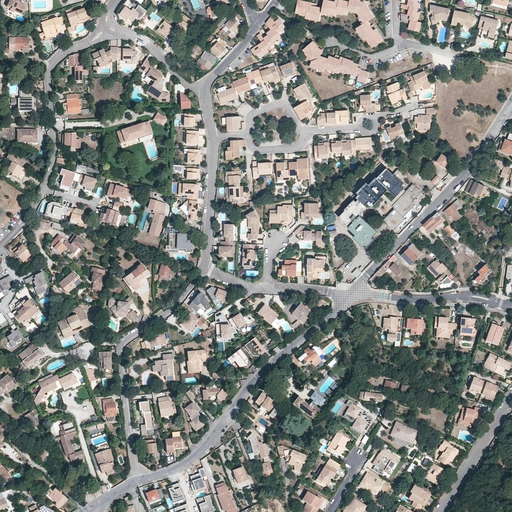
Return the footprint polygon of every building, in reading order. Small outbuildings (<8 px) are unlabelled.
[(15,0),(7,0),(9,1),(9,2),(7,7),(8,7),(11,9),(11,8),(14,9),(13,11),(22,15),(24,10),(24,9),(22,8),(24,4),(15,0)] [(300,13),(306,14),(305,16),(305,18),(311,19),(312,17),(315,18),(315,20),(317,21),(319,21),(321,13),(322,8),(316,7),(317,4),(314,3),(313,6),(311,6),(312,3),(298,0),(295,13),(299,14),(300,13)] [(340,0),(335,0),(335,2),(333,1),(333,0),(330,0),(330,1),(326,0),(323,0),(322,8),(321,13),(323,13),(325,13),(326,11),(329,12),(329,14),(336,15),(336,13),(337,11),(342,12),(342,14),(346,15),(347,11),(349,2),(340,0)] [(367,21),(374,16),(367,6),(369,4),(369,1),(365,0),(364,2),(360,1),(360,0),(349,0),(349,2),(347,11),(351,12),(352,11),(358,12),(359,13),(358,14),(359,16),(364,23),(367,21)] [(401,8),(409,10),(417,12),(420,3),(417,2),(409,0),(408,5),(401,4),(401,8)] [(129,19),(130,17),(132,19),(134,16),(136,18),(140,20),(147,10),(139,4),(135,10),(133,8),(131,11),(125,7),(120,14),(127,20),(129,19)] [(437,22),(437,20),(444,18),(448,19),(450,9),(434,6),(431,5),(431,13),(435,13),(435,16),(433,16),(431,18),(433,25),(438,24),(437,22)] [(218,11),(216,11),(215,8),(212,6),(208,7),(207,10),(208,14),(211,15),(211,17),(215,16),(218,16),(220,13),(218,11)] [(80,22),(79,19),(86,17),(87,19),(87,20),(91,19),(88,9),(84,10),(83,9),(66,14),(70,25),(80,22)] [(420,13),(417,12),(409,10),(407,15),(401,13),(401,18),(418,21),(420,13)] [(458,24),(458,22),(465,24),(469,29),(474,25),(472,23),(475,20),(469,14),(461,12),(460,12),(455,11),(452,25),(457,26),(458,24)] [(271,16),(268,20),(275,29),(278,33),(286,28),(279,19),(275,22),(271,16)] [(496,34),(499,21),(481,16),(478,28),(483,29),(484,27),(489,29),(489,27),(491,28),(490,33),(496,34)] [(61,30),(57,18),(49,20),(48,17),(42,19),(43,22),(40,23),(44,35),(50,33),(51,34),(55,33),(54,30),(56,29),(57,32),(61,30)] [(66,29),(63,19),(61,20),(59,17),(57,18),(61,30),(66,29)] [(225,25),(226,26),(223,29),(232,38),(236,35),(234,33),(242,26),(238,22),(233,17),(225,25)] [(421,22),(418,21),(401,18),(401,22),(409,24),(408,29),(419,32),(421,22)] [(181,34),(188,25),(181,20),(177,25),(176,25),(173,29),(166,24),(160,31),(168,37),(170,35),(174,38),(174,39),(178,41),(174,47),(178,49),(183,42),(176,37),(179,33),(181,34)] [(267,33),(268,35),(273,42),(281,37),(278,33),(275,29),(268,20),(266,23),(271,30),(267,33)] [(376,29),(373,31),(372,28),(375,27),(373,25),(370,26),(367,21),(364,23),(362,24),(356,28),(357,30),(358,32),(360,31),(362,34),(360,35),(364,41),(366,40),(368,38),(371,43),(370,44),(373,48),(383,40),(376,29)] [(166,24),(163,22),(156,32),(167,39),(168,37),(160,31),(166,24)] [(275,44),(273,42),(268,35),(264,38),(260,33),(257,36),(262,43),(267,49),(270,47),(271,47),(275,44)] [(8,49),(18,50),(18,49),(22,49),(22,48),(26,48),(26,46),(29,46),(29,39),(9,38),(8,49)] [(227,45),(221,40),(218,43),(218,42),(211,49),(218,57),(225,50),(224,48),(227,45)] [(328,59),(320,56),(319,55),(319,53),(321,54),(322,50),(320,49),(313,41),(303,49),(305,52),(306,51),(312,59),(311,61),(310,67),(315,69),(316,67),(320,68),(319,70),(321,71),(323,72),(324,69),(328,59)] [(257,46),(258,47),(255,49),(254,48),(251,50),(252,52),(255,56),(258,53),(261,57),(268,51),(267,49),(262,43),(257,46)] [(190,51),(198,56),(202,48),(195,44),(190,51)] [(109,50),(110,52),(106,54),(105,52),(104,50),(97,52),(93,54),(95,60),(98,61),(100,67),(101,67),(105,65),(104,62),(108,61),(112,59),(117,59),(117,58),(117,48),(117,47),(111,47),(111,50),(109,50)] [(130,53),(128,52),(128,49),(123,49),(122,48),(117,48),(117,58),(122,58),(122,61),(128,62),(128,60),(129,60),(132,60),(135,62),(140,56),(136,54),(137,53),(134,51),(132,50),(130,51),(129,52),(130,53)] [(206,50),(198,61),(210,69),(217,58),(206,50)] [(305,52),(304,53),(311,61),(312,59),(306,51),(305,52)] [(69,67),(75,67),(75,81),(81,81),(82,75),(87,75),(88,70),(82,70),(82,62),(78,62),(78,54),(73,55),(69,56),(69,67)] [(354,61),(340,57),(339,59),(337,59),(338,56),(337,55),(336,55),(335,58),(329,56),(328,59),(324,69),(327,70),(328,70),(329,68),(333,69),(332,71),(334,72),(338,74),(339,72),(340,69),(346,72),(345,73),(349,74),(349,73),(353,63),(354,61)] [(354,75),(359,77),(364,61),(361,59),(360,58),(358,65),(353,63),(349,73),(354,75)] [(150,63),(145,60),(139,70),(143,73),(144,71),(147,74),(144,79),(148,81),(150,78),(154,81),(151,86),(150,85),(146,91),(157,98),(156,100),(157,100),(168,100),(168,93),(161,93),(154,88),(162,76),(161,74),(157,71),(154,71),(151,69),(150,66),(148,65),(150,63)] [(357,80),(366,84),(370,73),(365,71),(367,64),(364,61),(359,77),(357,80)] [(281,66),(284,76),(296,72),(292,62),(281,66)] [(265,81),(269,80),(274,78),(274,79),(280,77),(275,66),(265,70),(261,71),(265,81)] [(250,85),(255,83),(260,81),(261,83),(265,81),(261,71),(260,69),(246,74),(247,76),(250,85)] [(419,89),(417,85),(423,83),(424,87),(425,88),(430,86),(425,71),(414,76),(415,80),(412,81),(415,90),(419,89)] [(247,76),(233,82),(235,86),(238,94),(241,92),(241,91),(246,89),(251,87),(250,85),(247,76)] [(295,88),(299,95),(297,95),(300,100),(302,103),(309,99),(312,98),(303,83),(295,88)] [(397,100),(396,98),(402,96),(403,100),(407,98),(404,89),(400,91),(397,83),(387,87),(389,91),(387,91),(391,102),(397,100)] [(221,102),(227,100),(227,101),(239,97),(238,94),(235,86),(227,89),(220,92),(217,93),(221,102)] [(33,95),(33,89),(21,89),(21,98),(17,98),(17,111),(23,111),(23,109),(32,110),(32,104),(33,95)] [(146,91),(145,92),(156,100),(157,98),(146,91)] [(190,108),(190,103),(182,93),(180,93),(181,107),(181,109),(190,108)] [(361,104),(366,104),(367,106),(367,111),(372,111),(372,112),(374,112),(376,112),(376,103),(372,103),(372,98),(369,98),(369,95),(361,95),(361,96),(361,104)] [(63,104),(63,115),(80,114),(80,103),(80,99),(79,99),(67,100),(67,103),(63,104)] [(302,103),(301,104),(294,107),(301,120),(306,117),(304,113),(309,110),(311,111),(314,108),(309,99),(302,103)] [(342,124),(341,122),(349,121),(348,110),(344,110),(336,111),(336,112),(336,122),(336,124),(342,124)] [(322,125),(322,123),(336,122),(336,112),(321,113),(321,116),(319,116),(317,118),(318,125),(322,125)] [(164,125),(168,118),(158,113),(154,119),(164,125)] [(195,123),(195,114),(186,113),(184,113),(183,125),(193,126),(194,123),(195,123)] [(417,129),(419,129),(424,129),(424,131),(430,131),(430,116),(421,115),(421,117),(418,117),(415,117),(415,123),(417,123),(417,129)] [(239,129),(239,123),(237,123),(237,116),(227,116),(228,130),(239,129)] [(116,133),(120,144),(152,133),(148,121),(134,126),(135,128),(132,129),(131,127),(122,131),(116,133)] [(395,139),(395,137),(399,136),(404,134),(400,123),(394,125),(395,127),(391,128),(391,127),(390,125),(386,127),(392,140),(395,139)] [(22,142),(22,140),(36,141),(37,130),(30,130),(30,131),(27,131),(26,129),(17,129),(17,142),(22,142)] [(198,139),(199,131),(194,131),(188,130),(187,138),(188,138),(188,144),(197,144),(197,139),(198,139)] [(62,144),(64,144),(70,144),(70,146),(70,148),(75,148),(78,149),(79,139),(75,140),(75,133),(65,133),(65,135),(63,135),(62,144)] [(355,143),(356,150),(370,149),(370,151),(374,151),(374,145),(375,145),(374,139),(374,137),(369,138),(369,140),(355,141),(355,143)] [(239,150),(238,150),(238,149),(239,149),(239,146),(245,145),(245,143),(245,142),(244,140),(243,140),(230,140),(230,146),(228,146),(228,150),(226,150),(226,157),(237,157),(240,157),(239,150)] [(332,153),(334,153),(340,153),(342,153),(342,143),(341,141),(335,142),(335,143),(328,144),(328,151),(332,151),(332,153)] [(352,155),(352,150),(356,150),(355,143),(352,143),(351,141),(347,141),(347,143),(342,143),(342,153),(342,155),(343,155),(350,155),(352,155)] [(324,142),(324,145),(315,145),(315,158),(321,157),(327,157),(328,157),(328,151),(328,144),(328,142),(324,142)] [(200,158),(201,150),(198,150),(188,149),(187,158),(188,158),(188,163),(199,164),(199,158),(200,158)] [(15,157),(8,152),(5,158),(12,162),(15,157)] [(448,158),(442,154),(436,162),(445,168),(449,161),(447,160),(448,158)] [(27,171),(21,167),(15,164),(18,159),(23,162),(25,158),(19,155),(17,158),(15,157),(12,162),(7,170),(12,173),(11,174),(22,180),(27,171)] [(492,167),(497,168),(497,166),(500,167),(504,168),(506,162),(492,157),(490,163),(493,164),(492,167)] [(23,162),(18,159),(15,164),(21,167),(24,162),(23,162)] [(277,176),(283,176),(283,179),(290,179),(290,174),(289,162),(289,160),(284,160),(285,164),(281,164),(276,165),(277,176)] [(290,174),(298,174),(308,173),(308,161),(297,161),(289,162),(290,174)] [(259,175),(259,173),(272,173),(271,162),(268,162),(253,163),(253,173),(253,177),(259,177),(259,175)] [(356,235),(364,243),(366,242),(369,245),(376,237),(387,238),(404,219),(394,210),(378,227),(362,213),(369,206),(367,204),(369,202),(372,205),(380,197),(394,209),(404,219),(425,196),(413,185),(406,192),(402,188),(405,186),(403,182),(405,181),(402,179),(405,176),(398,168),(394,172),(388,167),(378,177),(376,175),(370,182),(366,180),(357,190),(359,192),(356,195),(359,198),(357,201),(354,198),(346,208),(347,209),(340,216),(358,233),(356,235)] [(199,176),(199,169),(187,168),(187,179),(197,179),(197,176),(199,176)] [(78,182),(80,175),(62,169),(60,174),(63,175),(60,184),(71,187),(73,180),(78,182)] [(228,176),(229,176),(229,181),(229,186),(239,186),(240,186),(239,175),(240,175),(240,171),(228,171),(228,176)] [(93,189),(96,180),(80,175),(78,182),(83,183),(82,184),(84,185),(83,186),(86,187),(85,190),(91,192),(93,189)] [(440,178),(437,175),(431,181),(434,184),(440,178)] [(434,184),(437,187),(442,181),(443,180),(440,178),(434,184)] [(466,191),(474,195),(475,193),(480,195),(485,185),(471,179),(469,184),(471,185),(470,187),(468,186),(466,191)] [(129,196),(131,190),(110,184),(106,196),(112,198),(112,197),(113,194),(117,196),(117,197),(123,199),(124,197),(127,195),(129,196)] [(196,191),(196,184),(185,184),(184,196),(189,196),(189,199),(198,199),(198,192),(196,191)] [(229,186),(230,197),(233,197),(234,202),(243,202),(243,196),(239,197),(239,186),(229,186)] [(164,209),(165,204),(151,199),(148,209),(154,210),(153,213),(155,213),(151,230),(160,233),(164,216),(161,215),(162,209),(164,209)] [(198,199),(189,199),(189,202),(184,203),(189,208),(189,212),(192,213),(192,217),(197,217),(198,199)] [(460,216),(455,210),(459,207),(461,204),(457,200),(444,212),(452,221),(455,219),(456,220),(460,216)] [(66,215),(68,208),(63,206),(63,207),(59,206),(59,205),(60,204),(53,202),(47,204),(45,213),(49,214),(48,216),(64,221),(66,215)] [(309,215),(310,214),(318,214),(319,203),(305,203),(305,210),(305,212),(301,212),(301,216),(301,219),(304,219),(305,219),(311,220),(311,216),(311,215),(309,215)] [(278,207),(278,211),(277,214),(270,214),(270,220),(271,219),(275,221),(275,223),(280,223),(281,220),(284,220),(287,220),(287,216),(289,216),(289,206),(283,206),(283,207),(278,207)] [(89,217),(84,215),(84,211),(75,208),(75,210),(74,211),(73,210),(73,209),(68,208),(66,215),(71,216),(69,222),(77,225),(78,222),(87,224),(89,217)] [(107,209),(106,215),(101,213),(99,221),(104,222),(104,221),(110,223),(110,224),(115,225),(118,213),(107,209)] [(251,222),(252,222),(251,228),(251,234),(248,234),(248,239),(257,239),(257,234),(258,234),(258,226),(256,223),(256,220),(259,219),(254,210),(246,214),(249,219),(251,222)] [(445,219),(438,212),(424,225),(430,232),(445,219)] [(37,220),(34,226),(41,228),(47,230),(49,224),(37,220)] [(234,224),(225,224),(225,236),(226,236),(226,242),(233,242),(234,224)] [(449,224),(445,228),(455,239),(459,235),(449,224)] [(192,247),(193,242),(187,241),(188,235),(189,235),(188,235),(188,231),(181,231),(181,234),(181,237),(179,237),(179,234),(170,234),(169,237),(170,237),(172,237),(172,240),(170,240),(170,246),(169,249),(167,249),(167,246),(166,246),(166,250),(178,250),(178,251),(178,250),(178,249),(186,249),(186,251),(186,254),(193,254),(193,247),(192,247)] [(309,237),(311,237),(311,241),(316,241),(316,245),(321,244),(322,232),(317,232),(316,234),(312,233),(312,232),(302,231),(300,234),(304,238),(309,238),(309,237)] [(60,253),(63,249),(64,250),(69,244),(59,235),(52,242),(56,245),(55,247),(54,248),(59,253),(60,253)] [(74,236),(71,239),(73,240),(71,244),(70,245),(69,244),(66,248),(71,252),(73,249),(75,251),(78,249),(80,251),(83,248),(82,247),(84,244),(74,236)] [(221,247),(224,247),(224,251),(220,251),(220,255),(223,256),(231,256),(234,256),(234,242),(233,242),(226,242),(221,241),(221,247)] [(14,253),(18,250),(17,249),(22,245),(20,243),(12,251),(14,253)] [(14,253),(21,261),(30,253),(28,251),(31,249),(26,243),(23,246),(22,245),(17,249),(18,250),(14,253)] [(401,255),(410,264),(422,253),(418,249),(413,243),(401,255)] [(254,254),(252,253),(255,250),(254,250),(256,247),(257,244),(243,244),(243,255),(245,257),(243,259),(243,264),(246,267),(248,265),(251,265),(251,262),(253,259),(257,259),(257,255),(256,254),(254,254)] [(21,261),(23,262),(31,255),(30,253),(21,261)] [(389,260),(371,278),(374,281),(377,277),(379,278),(389,268),(397,276),(402,271),(394,263),(392,264),(391,264),(394,261),(397,258),(393,255),(389,260)] [(313,278),(313,269),(313,266),(317,266),(317,268),(324,268),(324,259),(316,259),(316,258),(308,258),(307,277),(313,278)] [(285,260),(285,265),(283,265),(283,269),(279,269),(279,275),(296,275),(297,260),(285,260)] [(441,264),(437,260),(435,262),(434,261),(428,267),(436,276),(440,272),(441,273),(447,268),(442,263),(441,264)] [(181,264),(176,262),(173,268),(177,270),(181,264)] [(139,286),(143,283),(141,280),(148,274),(141,264),(137,267),(137,268),(126,276),(129,281),(128,282),(131,287),(133,286),(135,290),(140,287),(139,286)] [(478,271),(481,274),(477,278),(479,280),(477,281),(479,282),(480,281),(482,283),(487,277),(486,275),(489,272),(492,270),(486,264),(478,271)] [(159,274),(160,275),(167,277),(168,277),(170,267),(162,265),(159,274)] [(105,271),(91,268),(90,273),(94,274),(92,280),(95,281),(95,283),(94,283),(92,290),(100,292),(105,271)] [(437,285),(439,283),(448,276),(450,278),(451,278),(454,275),(448,268),(444,272),(445,273),(435,282),(437,285)] [(46,284),(43,278),(44,277),(42,272),(34,276),(35,278),(33,278),(32,276),(24,280),(26,285),(32,282),(35,287),(33,288),(37,295),(45,291),(43,286),(46,284)] [(75,287),(73,284),(78,280),(72,273),(59,283),(67,293),(75,287)] [(10,286),(8,282),(12,280),(10,275),(5,278),(0,280),(0,292),(2,292),(4,297),(7,294),(8,290),(7,289),(9,288),(8,286),(10,286)] [(126,276),(123,279),(133,292),(135,290),(133,286),(131,287),(128,282),(129,281),(126,276)] [(450,278),(448,276),(439,283),(442,286),(450,278)] [(456,277),(453,280),(458,286),(461,283),(456,277)] [(206,290),(213,301),(217,298),(224,301),(226,298),(228,293),(212,287),(206,290)] [(189,305),(197,312),(200,308),(204,311),(211,307),(202,293),(198,295),(193,302),(192,301),(189,305)] [(128,296),(122,302),(117,301),(116,306),(113,306),(113,303),(115,302),(112,298),(109,300),(108,307),(114,315),(123,317),(126,315),(125,313),(126,308),(127,303),(131,300),(128,296)] [(20,322),(21,321),(24,317),(26,319),(27,320),(38,310),(29,300),(30,299),(29,298),(22,304),(21,302),(18,305),(19,307),(12,313),(16,317),(20,322)] [(278,314),(264,303),(258,311),(264,317),(263,318),(271,324),(278,314)] [(307,318),(305,316),(309,312),(309,311),(304,307),(300,304),(292,313),(303,322),(307,318)] [(307,318),(312,311),(305,305),(304,307),(309,311),(309,312),(305,316),(307,318)] [(73,333),(71,329),(79,326),(81,325),(88,322),(82,308),(72,312),(74,315),(61,321),(63,325),(59,327),(64,338),(73,334),(73,333)] [(40,312),(38,310),(27,320),(28,322),(40,312)] [(126,315),(130,321),(136,317),(132,310),(126,315)] [(215,314),(216,324),(221,324),(224,324),(224,325),(230,324),(230,326),(233,326),(229,320),(222,310),(220,311),(215,314)] [(179,317),(174,312),(169,318),(173,322),(179,317)] [(185,327),(189,331),(196,323),(205,330),(208,326),(204,323),(205,321),(200,316),(198,319),(190,313),(187,316),(181,324),(185,327)] [(252,322),(245,316),(242,318),(240,314),(236,316),(233,318),(232,317),(229,320),(233,326),(234,328),(237,325),(239,328),(246,323),(247,325),(252,322)] [(184,328),(185,327),(181,324),(187,316),(186,315),(179,324),(184,328)] [(389,329),(389,334),(387,334),(387,339),(387,341),(400,342),(401,333),(396,332),(397,318),(393,317),(393,319),(390,319),(384,318),(384,319),(383,328),(389,329)] [(434,328),(435,328),(440,328),(439,335),(449,336),(449,334),(455,335),(456,324),(450,323),(449,327),(447,327),(448,325),(447,325),(447,323),(447,318),(435,317),(434,328)] [(461,318),(459,333),(474,334),(475,319),(461,318)] [(406,329),(411,330),(415,330),(414,335),(420,335),(422,320),(411,319),(407,319),(406,329)] [(459,333),(459,336),(475,338),(477,320),(475,319),(474,334),(459,333)] [(302,325),(298,320),(293,325),(297,330),(302,325)] [(216,327),(211,323),(208,331),(203,332),(204,338),(217,335),(216,327)] [(238,333),(234,328),(233,326),(230,326),(230,324),(224,325),(221,325),(221,324),(216,324),(216,327),(217,335),(221,334),(221,338),(230,338),(230,334),(238,333)] [(485,341),(497,345),(503,328),(498,326),(492,324),(485,341)] [(449,336),(439,335),(440,328),(435,328),(435,337),(449,338),(449,336)] [(22,337),(17,329),(14,332),(12,329),(10,331),(11,334),(6,337),(9,341),(8,342),(12,347),(20,341),(19,339),(22,337)] [(151,339),(153,347),(165,344),(166,343),(163,331),(156,333),(157,337),(155,338),(151,339)] [(263,348),(263,345),(261,345),(255,337),(250,341),(251,342),(247,345),(247,348),(253,356),(259,356),(265,351),(263,348)] [(46,342),(39,339),(34,343),(38,349),(39,348),(46,342)] [(44,355),(39,348),(38,349),(34,343),(18,355),(23,361),(20,363),(25,369),(27,367),(27,368),(44,355)] [(316,354),(320,352),(315,346),(312,349),(310,347),(304,352),(308,356),(304,359),(308,363),(312,360),(313,362),(318,357),(316,354)] [(248,358),(240,348),(230,356),(234,362),(238,367),(246,366),(247,366),(244,361),(248,358)] [(189,361),(187,361),(189,373),(199,372),(198,363),(197,364),(196,355),(201,355),(201,358),(201,360),(206,359),(205,350),(188,352),(189,361)] [(104,357),(110,357),(110,352),(98,352),(98,362),(101,362),(104,361),(104,357)] [(156,372),(160,371),(160,376),(166,376),(166,380),(173,380),(172,370),(171,360),(174,359),(173,354),(163,355),(163,360),(155,361),(155,365),(156,372)] [(493,372),(494,370),(498,371),(497,373),(501,375),(504,369),(508,371),(511,364),(490,354),(487,359),(490,360),(486,368),(493,372)] [(106,371),(111,371),(111,369),(110,357),(104,357),(104,361),(101,362),(101,366),(104,365),(104,369),(105,369),(106,371)] [(94,371),(92,367),(88,369),(86,364),(82,365),(88,380),(95,377),(93,371),(94,371)] [(52,374),(38,381),(39,383),(53,376),(52,374)] [(82,385),(80,377),(72,380),(70,374),(59,378),(63,391),(82,385)] [(7,375),(2,378),(0,380),(0,394),(4,392),(8,389),(10,391),(16,386),(7,375)] [(55,376),(39,383),(42,388),(32,398),(35,405),(46,393),(56,388),(54,384),(53,382),(57,380),(55,376)] [(481,380),(480,382),(477,381),(478,379),(473,377),(469,389),(473,390),(474,392),(477,393),(485,396),(488,397),(487,399),(492,401),(495,394),(494,393),(495,391),(496,391),(498,387),(481,380)] [(397,395),(400,384),(386,380),(384,388),(394,391),(393,394),(397,395)] [(208,399),(208,396),(217,395),(217,398),(222,402),(229,393),(222,388),(216,388),(215,383),(206,384),(206,389),(203,390),(204,400),(208,399)] [(402,383),(400,390),(407,393),(410,386),(402,383)] [(190,390),(186,393),(191,401),(192,401),(196,398),(190,390)] [(363,400),(368,400),(369,397),(375,398),(375,400),(381,400),(382,394),(360,392),(359,398),(363,400)] [(256,402),(260,406),(266,410),(270,413),(276,404),(272,401),(272,400),(267,397),(262,394),(256,402)] [(323,401),(315,394),(311,398),(314,400),(316,402),(320,405),(323,401)] [(174,406),(171,407),(170,401),(169,401),(168,396),(158,399),(160,408),(161,407),(163,416),(172,414),(172,413),(175,412),(174,406)] [(300,409),(305,413),(313,418),(316,414),(319,411),(319,410),(313,406),(314,405),(312,404),(310,403),(308,402),(306,404),(303,402),(303,401),(299,398),(298,397),(293,404),(297,407),(298,407),(300,409)] [(116,415),(115,402),(113,402),(113,399),(103,400),(102,404),(105,404),(106,412),(104,413),(104,416),(106,416),(108,421),(112,421),(114,418),(113,415),(116,415)] [(368,414),(361,410),(356,407),(356,406),(356,405),(350,401),(348,405),(351,407),(347,413),(346,416),(353,421),(355,418),(356,418),(359,420),(354,428),(362,433),(364,431),(366,432),(372,422),(365,418),(368,414)] [(152,424),(149,402),(139,403),(141,414),(143,414),(144,419),(145,419),(146,425),(140,426),(142,436),(153,434),(153,432),(152,424)] [(186,408),(186,410),(191,418),(190,418),(192,421),(192,424),(196,430),(203,424),(200,420),(199,418),(201,417),(198,412),(199,411),(193,403),(186,408)] [(462,410),(460,420),(470,423),(470,424),(476,425),(478,416),(480,417),(482,409),(475,407),(474,410),(466,408),(465,411),(462,410)] [(368,414),(361,410),(368,414),(365,418),(372,422),(366,432),(364,431),(366,433),(373,422),(366,418),(368,414)] [(39,424),(33,415),(35,415),(32,411),(23,416),(26,420),(27,420),(33,428),(39,424)] [(353,422),(356,418),(355,418),(353,421),(346,416),(347,413),(345,417),(353,422)] [(82,450),(73,453),(69,442),(70,440),(77,438),(72,422),(65,424),(63,424),(60,426),(62,431),(58,432),(59,437),(60,439),(65,454),(67,457),(68,457),(70,460),(71,461),(72,461),(75,460),(76,465),(78,464),(81,464),(80,459),(84,457),(82,450)] [(191,423),(190,423),(196,432),(204,426),(203,424),(196,430),(192,424),(191,423)] [(412,443),(417,431),(403,426),(401,424),(399,428),(395,426),(391,435),(408,442),(407,445),(413,447),(414,444),(412,443)] [(54,428),(49,429),(52,439),(59,437),(58,432),(55,433),(54,428)] [(342,449),(340,447),(346,438),(337,432),(326,450),(332,454),(334,451),(339,454),(342,449)] [(251,433),(246,438),(250,441),(253,455),(258,454),(258,452),(259,452),(260,459),(264,458),(265,463),(270,462),(275,461),(273,455),(270,456),(267,443),(262,444),(262,442),(259,443),(257,441),(256,438),(251,433)] [(174,452),(174,446),(176,446),(176,448),(182,447),(182,438),(173,438),(166,439),(167,447),(168,453),(174,452)] [(146,444),(148,444),(149,453),(157,452),(156,443),(154,443),(154,439),(146,440),(146,444)] [(441,444),(438,449),(443,452),(438,460),(448,467),(450,463),(450,462),(452,458),(453,459),(459,449),(454,446),(453,447),(452,447),(443,441),(441,445),(441,444)] [(302,464),(305,455),(290,449),(289,449),(289,448),(282,446),(277,447),(279,456),(284,455),(284,456),(289,456),(291,456),(289,462),(288,463),(289,464),(292,465),(293,464),(294,464),(294,465),(294,466),(295,467),(295,469),(300,471),(302,465),(302,464)] [(42,448),(36,457),(45,463),(51,454),(42,448)] [(386,473),(390,468),(391,469),(398,458),(382,448),(379,453),(382,455),(380,458),(377,456),(372,464),(378,468),(386,473)] [(95,453),(94,454),(101,471),(105,469),(106,471),(110,469),(112,473),(116,471),(107,449),(95,453)] [(460,450),(459,449),(453,459),(452,458),(450,462),(450,463),(452,464),(456,458),(460,450)] [(400,459),(398,458),(391,469),(393,470),(400,459)] [(337,470),(340,465),(330,459),(325,467),(326,468),(329,465),(337,470)] [(264,480),(273,477),(270,462),(265,463),(261,464),(262,469),(263,471),(262,472),(264,480)] [(440,480),(439,478),(441,476),(443,477),(445,473),(446,471),(432,463),(424,476),(424,477),(437,485),(440,480)] [(318,478),(326,483),(330,477),(332,478),(337,470),(329,465),(326,468),(325,467),(323,470),(318,478)] [(238,483),(247,480),(242,466),(233,470),(238,483)] [(205,487),(199,473),(190,477),(193,485),(191,485),(193,491),(205,487)] [(368,488),(368,487),(369,488),(369,489),(375,493),(379,486),(373,481),(375,478),(367,473),(359,486),(366,490),(368,488)] [(185,500),(179,484),(168,488),(173,501),(181,498),(183,501),(185,500)] [(220,494),(221,496),(226,510),(226,511),(236,511),(235,507),(228,491),(225,485),(216,488),(218,495),(220,494)] [(409,498),(414,502),(412,506),(419,510),(422,505),(423,506),(426,501),(425,500),(429,494),(423,490),(422,492),(420,491),(421,489),(415,485),(410,492),(412,493),(409,498)] [(0,493),(0,508),(7,506),(4,499),(12,495),(11,493),(18,490),(13,488),(1,492),(1,493),(0,493)] [(47,497),(48,496),(57,503),(55,505),(59,508),(67,499),(55,489),(52,491),(48,488),(43,493),(47,497)] [(163,496),(159,488),(156,489),(155,488),(145,492),(149,501),(163,496)] [(260,497),(257,490),(251,493),(253,500),(260,497)] [(315,511),(317,509),(314,508),(317,504),(319,506),(323,499),(318,496),(316,497),(309,492),(303,501),(305,503),(306,503),(308,505),(304,511),(303,511),(315,511)] [(226,510),(221,496),(220,494),(218,495),(224,511),(226,510)] [(48,496),(47,497),(55,505),(57,503),(48,496)] [(208,511),(213,510),(208,496),(198,499),(202,511),(208,511)] [(342,511),(364,511),(363,510),(366,506),(353,498),(348,507),(349,508),(347,510),(345,509),(342,511)]
